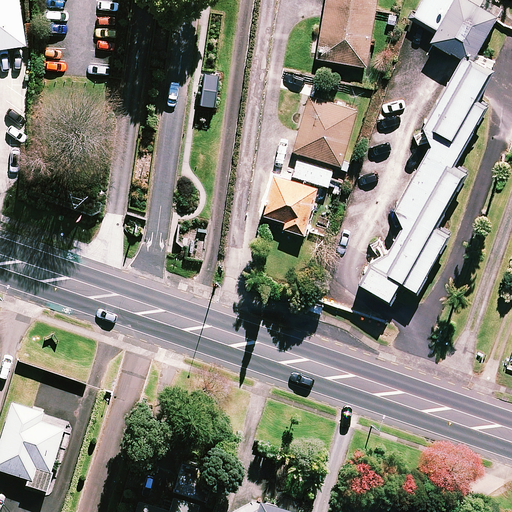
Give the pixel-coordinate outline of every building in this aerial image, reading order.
[(0,0),(0,38),(35,33),(29,0),(0,0)] [(377,0),(325,0),(317,57),(367,65),(377,0)] [(465,60),(473,65),(477,58),(499,18),(466,0),(428,0),(418,19),(441,32),(434,43),(465,60)] [(488,74),(463,61),(426,128),(432,147),(393,218),(403,224),(380,266),(375,263),(363,285),(390,300),(400,282),(417,291),(448,235),(433,227),(460,177),(449,171),(485,107),(473,101),(488,74)] [(357,109),(308,95),(293,150),(341,164),(357,109)] [(332,171),(297,160),(293,175),(328,185),(332,171)] [(317,187),(276,176),(265,215),(285,220),(283,227),(304,233),(317,187)] [(43,412),(10,402),(0,437),(0,469),(27,477),(25,484),(44,490),(64,423),(41,416),(43,412)] [(195,511),(198,504),(171,496),(167,509),(137,500),(133,511),(195,511)] [(293,511),(259,502),(256,511),(293,511)]
